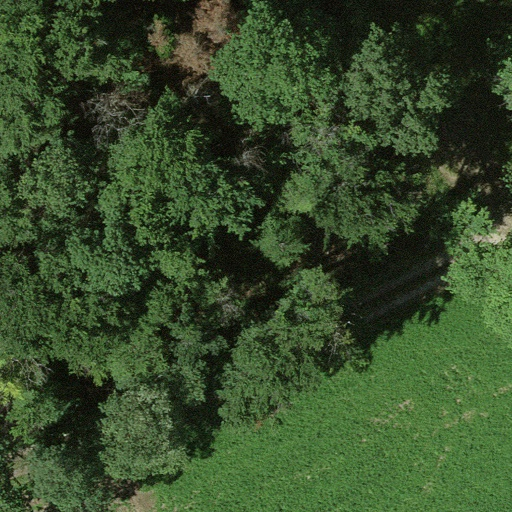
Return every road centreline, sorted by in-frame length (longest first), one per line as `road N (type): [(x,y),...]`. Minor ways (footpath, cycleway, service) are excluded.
road 1 (track): [(0,477),(489,268),(509,253),(507,215)]
road 2 (track): [(0,213),(75,203),(128,210),(206,244),(250,250),(507,215)]
